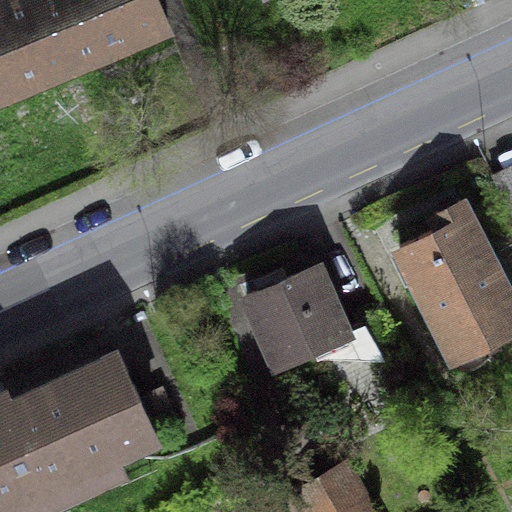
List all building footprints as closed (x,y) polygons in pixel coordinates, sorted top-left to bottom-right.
[(161,0),(0,0),(0,97),(172,25),(161,0)] [(511,330),(511,280),(474,204),(397,243),(455,359),(511,330)] [(346,325),(317,260),(250,290),(282,361),(299,353),(312,383),(401,343),(385,308),(346,325)] [(0,511),(111,511),(218,470),(170,349),(0,415),(0,511)] [(374,511),(356,475),(295,506),(298,511),(374,511)]
